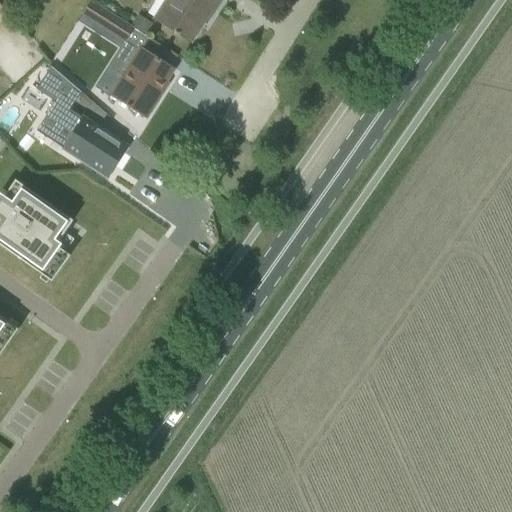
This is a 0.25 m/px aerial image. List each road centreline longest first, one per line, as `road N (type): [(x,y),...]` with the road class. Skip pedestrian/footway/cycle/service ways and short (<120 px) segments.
road 1 (primary): [(105,511),(460,0)]
road 2 (residential): [(170,254),(0,498)]
road 3 (residential): [(242,121),(309,0)]
